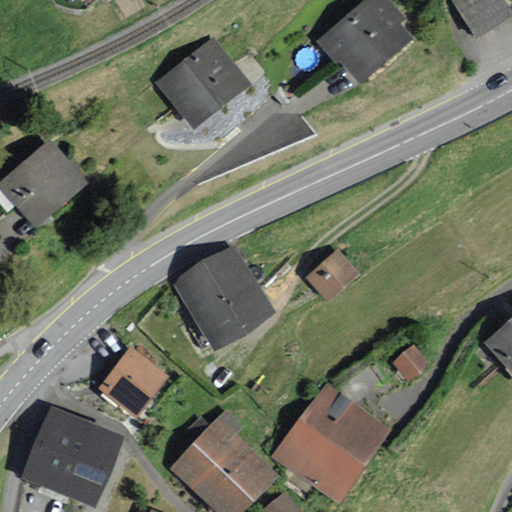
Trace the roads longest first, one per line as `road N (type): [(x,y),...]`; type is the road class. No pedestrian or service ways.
road 1 (secondary): [(59,340),(157,261),(511,89)]
road 2 (residential): [(21,380),(36,400),(8,511)]
